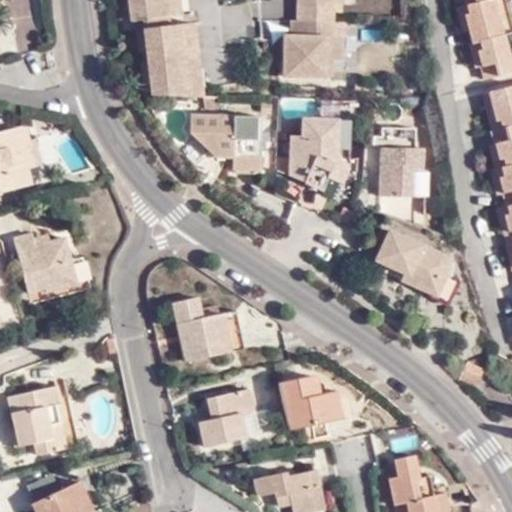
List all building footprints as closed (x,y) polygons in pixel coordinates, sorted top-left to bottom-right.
[(181,14),(179,0),(128,0),(131,20),(181,14)] [(191,0),(179,0),(181,14),(193,12),(191,0)] [(302,0),(302,8),(337,9),(338,4),(337,0),(302,0)] [(471,0),(472,1),(463,2),(464,5),(469,28),(511,17),(511,16),(508,0),(471,0)] [(470,30),(469,28),(464,5),(455,7),(461,31),(470,30)] [(302,21),(338,22),(337,9),(302,8),(302,21)] [(511,31),(511,17),(469,28),(470,30),(472,41),(476,40),(511,31)] [(337,38),(338,22),(302,21),(292,21),(291,35),(285,35),(284,78),(336,80),(337,38)] [(191,96),(203,96),(196,22),(183,23),(191,96)] [(191,96),(183,23),(146,27),(154,95),(191,96)] [(511,57),(511,31),(476,40),(483,65),(510,58),(511,57)] [(337,38),(336,80),(345,80),(347,38),(337,38)] [(483,65),(476,40),(472,41),(468,42),(474,67),(483,65)] [(511,69),(511,65),(510,58),(483,65),(486,77),(511,69)] [(492,102),(511,97),(511,84),(489,89),(492,102)] [(498,127),(511,123),(511,97),(492,102),(498,127)] [(493,129),(498,127),(492,102),(487,104),(493,129)] [(231,157),(258,158),(258,117),(191,115),(190,133),(210,156),(231,157)] [(322,129),(322,119),(304,118),(303,136),(292,136),(292,160),(302,160),(304,169),(312,172),(306,184),(326,193),(331,180),(343,184),(347,174),(350,174),(350,172),(337,171),(338,130),(322,129)] [(352,120),(322,119),(322,129),(338,130),(337,171),(350,172),(352,120)] [(0,188),(33,180),(21,133),(29,130),(26,121),(0,127),(0,188)] [(511,137),(511,123),(498,127),(493,129),(495,142),(511,137)] [(21,133),(33,180),(43,177),(29,130),(21,133)] [(417,166),(416,134),(381,134),(380,192),(425,194),(425,167),(417,166)] [(511,137),(495,142),(501,167),(499,167),(505,190),(511,188),(511,137)] [(501,167),(495,142),(490,143),(496,167),(499,167),(501,167)] [(258,167),(258,158),(231,157),(230,171),(237,175),(243,175),(248,174),(258,167)] [(302,160),(292,160),(291,178),(306,184),(312,172),(304,169),(302,160)] [(499,167),(496,167),(492,169),(497,192),(505,190),(499,167)] [(511,201),(508,203),(503,204),(509,228),(511,226),(511,201)] [(509,228),(503,204),(497,205),(503,229),(509,228)] [(442,257),(390,231),(384,242),(386,243),(374,266),(441,301),(448,289),(451,280),(448,271),(439,265),(442,257)] [(30,308),(43,305),(39,293),(62,286),(56,263),(60,262),(54,241),(34,247),(30,235),(11,240),(30,308)] [(39,293),(43,305),(80,295),(70,259),(60,262),(56,263),(62,286),(39,293)] [(0,270),(0,311),(1,322),(15,320),(9,270),(0,270)] [(229,352),(224,330),(220,313),(201,316),(197,297),(173,302),(185,360),(229,352)] [(242,328),(224,330),(229,352),(247,348),(242,328)] [(482,367),(469,362),(460,380),(478,388),(486,374),(482,367)] [(307,378),(279,384),(289,432),(341,420),(336,400),(322,403),(321,396),(317,382),(314,379),(307,378)] [(63,383),(51,386),(67,448),(77,445),(63,383)] [(67,448),(51,386),(5,397),(14,432),(9,433),(12,448),(29,443),(34,457),(67,448)] [(244,418),(256,415),(250,391),(209,399),(213,420),(200,423),(205,451),(248,442),(244,418)] [(343,391),(321,396),(322,403),(336,400),(341,420),(350,418),(343,391)] [(262,440),(256,415),(244,418),(248,442),(262,440)] [(415,474),(411,453),(393,457),(395,474),(388,475),(394,509),(400,508),(400,511),(444,511),(441,491),(429,492),(426,472),(415,474)] [(285,474),(255,480),(258,493),(261,497),(275,494),(278,507),(289,505),(291,511),(311,511),(324,510),(316,471),(287,478),(285,474)] [(73,511),(88,511),(77,485),(63,490),(73,511)] [(73,511),(63,490),(29,508),(31,511),(73,511)]
